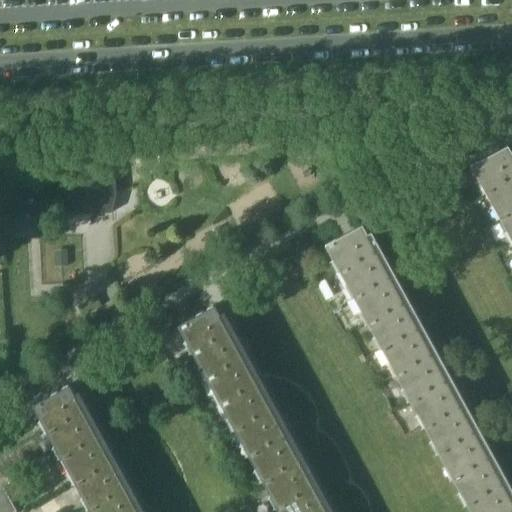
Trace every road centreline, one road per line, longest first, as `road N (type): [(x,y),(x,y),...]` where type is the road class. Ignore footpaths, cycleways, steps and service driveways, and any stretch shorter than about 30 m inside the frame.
road 1 (secondary): [(0,64),(511,33)]
road 2 (secondary): [(283,0),(0,16)]
